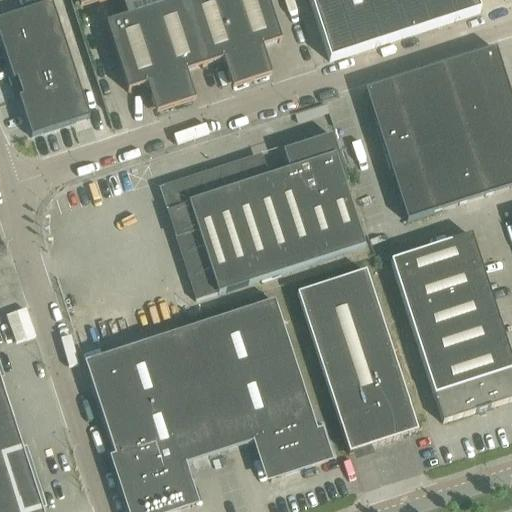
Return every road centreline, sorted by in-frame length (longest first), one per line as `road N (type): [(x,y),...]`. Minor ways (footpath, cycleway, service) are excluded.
road 1 (unclassified): [(0,189),(511,23)]
road 2 (unclassified): [(104,511),(0,189)]
